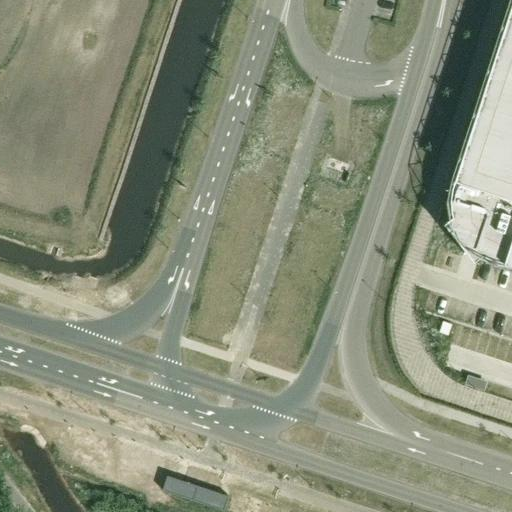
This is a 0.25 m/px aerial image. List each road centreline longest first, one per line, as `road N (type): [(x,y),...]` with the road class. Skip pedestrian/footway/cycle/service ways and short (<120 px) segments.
road 1 (unclassified): [(400,447),(372,401),(355,328),(446,31),(448,0)]
road 2 (unclassified): [(287,407),(308,382),(413,72)]
road 3 (unclassified): [(278,0),(190,273)]
road 4 (unclassified): [(231,434),(460,511)]
road 5 (unclassified): [(0,356),(179,417)]
road 6 (unclassified): [(289,0),(301,44),(324,72),(365,80),(413,72)]
road 7 (unclassified): [(190,273),(139,316),(76,340)]
road 8 (unclassified): [(287,407),(167,368)]
